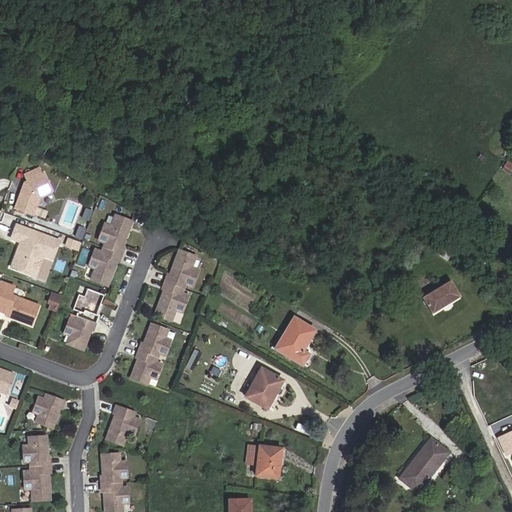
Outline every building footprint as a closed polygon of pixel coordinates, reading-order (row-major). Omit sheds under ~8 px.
[(510,174),(511,171),(511,165),(507,162),(502,170),(510,174)] [(33,216),(40,198),(52,193),(43,174),(42,175),(39,168),(24,175),(27,182),(28,184),(27,187),(23,185),(14,209),(33,216)] [(119,263),(124,248),(123,247),(132,222),(115,215),(110,226),(104,224),(98,241),(104,244),(101,252),(94,249),(88,267),(94,269),(90,280),(107,287),(117,262),(119,263)] [(52,260),(59,241),(16,225),(11,239),(20,243),(19,245),(21,246),(20,249),(17,251),(11,268),(29,275),(30,272),(35,258),(42,256),(52,260)] [(81,241),(85,231),(79,229),(75,238),(81,241)] [(440,245),(426,236),(422,243),(436,252),(440,245)] [(77,251),(80,244),(68,239),(65,246),(77,251)] [(447,260),(451,253),(440,245),(436,252),(435,252),(447,260)] [(182,313),(188,296),(182,294),(185,285),(192,288),(198,270),(192,268),(196,257),(178,250),(169,275),(167,274),(161,290),(163,290),(154,315),(171,322),(176,311),(182,313)] [(194,266),(201,268),(204,259),(197,256),(194,266)] [(37,274),(42,260),(35,258),(30,272),(37,274)] [(432,314),(460,297),(450,281),(422,298),(432,314)] [(38,306),(11,296),(14,287),(1,282),(0,284),(0,311),(7,315),(13,317),(12,319),(31,326),(38,306)] [(97,316),(104,296),(87,289),(84,297),(78,294),(72,310),(78,312),(77,316),(96,324),(99,316),(97,316)] [(57,307),(61,297),(51,293),(47,304),(50,305),(57,307)] [(83,351),(91,330),(93,331),(96,324),(77,316),(75,321),(69,318),(63,334),(69,336),(66,344),(83,351)] [(320,333),(294,317),(274,348),(307,367),(312,358),(308,355),(320,333)] [(165,356),(171,340),(165,338),(168,331),(151,324),(143,344),(141,343),(138,351),(158,358),(159,354),(165,356)] [(156,380),(162,364),(156,362),(158,358),(138,351),(135,358),(137,359),(130,379),(147,386),(150,378),(156,380)] [(0,392),(6,395),(14,374),(0,369),(0,392)] [(267,409),(283,381),(261,369),(245,397),(267,409)] [(52,429),(60,408),(62,409),(64,402),(45,395),(44,399),(38,397),(33,413),(38,415),(35,422),(52,429)] [(15,409),(18,401),(12,399),(10,407),(15,409)] [(134,437),(140,420),(133,418),(135,413),(116,406),(113,414),(115,414),(106,440),(123,446),(127,435),(134,437)] [(511,432),(498,439),(506,455),(511,452),(511,432)] [(47,458),(46,437),(28,438),(28,446),(22,446),(23,463),(29,462),(30,466),(50,465),(50,458),(47,458)] [(448,451),(430,439),(403,481),(421,491),(448,451)] [(247,467),(258,468),(259,445),(248,444),(247,467)] [(281,447),(259,445),(258,468),(258,474),(279,475),(281,447)] [(127,478),(126,462),(120,462),(120,454),(101,455),(102,476),(100,476),(101,484),(121,483),(121,478),(127,478)] [(50,500),(48,474),(50,473),(50,465),(30,466),(30,471),(23,472),(24,490),(31,489),(32,501),(50,500)] [(129,504),(128,487),(122,488),(121,483),(101,484),(101,492),(103,492),(104,511),(123,511),(123,504),(129,504)] [(250,511),(250,500),(229,501),(229,511),(250,511)]
